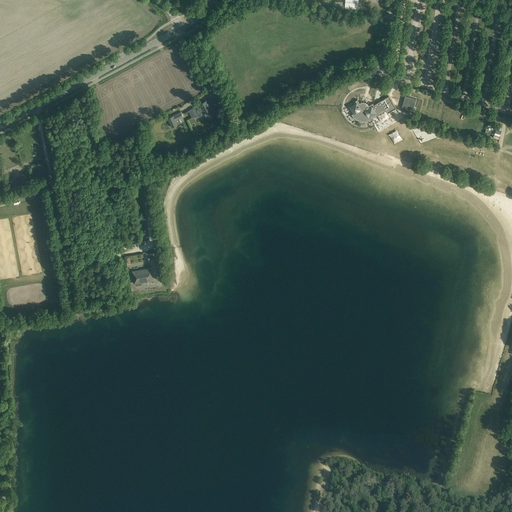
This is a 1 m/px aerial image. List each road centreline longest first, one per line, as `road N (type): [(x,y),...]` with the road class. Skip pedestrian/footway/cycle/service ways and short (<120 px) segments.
road 1 (unclassified): [(511,114),(381,71),(393,0)]
road 2 (tertiary): [(34,107),(180,28)]
